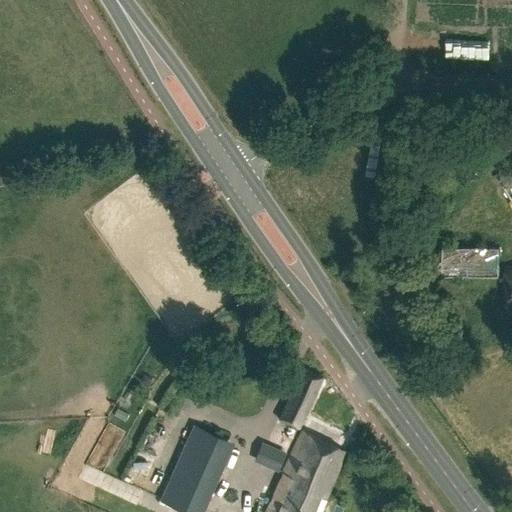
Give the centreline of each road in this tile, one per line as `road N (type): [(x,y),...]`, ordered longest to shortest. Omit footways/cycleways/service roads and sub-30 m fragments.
road 1 (primary): [(473,511),(345,336)]
road 2 (primary): [(218,178),(280,270),(345,336)]
road 3 (primary): [(345,336),(303,255),(240,164)]
road 4 (primary): [(240,164),(179,72),(118,4)]
road 5 (primary): [(118,4),(156,85),(218,178)]
road 6 (unclassified): [(397,82),(357,92),(240,164)]
